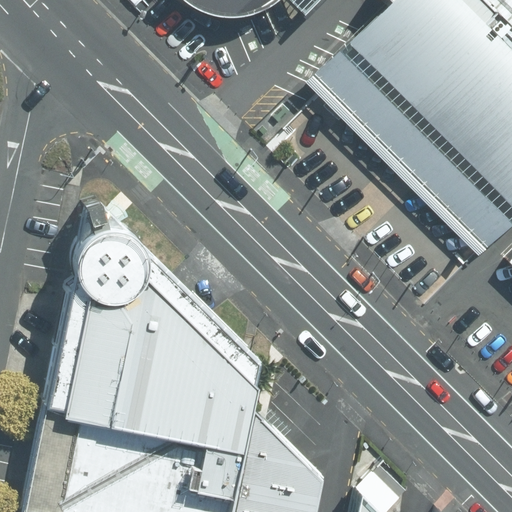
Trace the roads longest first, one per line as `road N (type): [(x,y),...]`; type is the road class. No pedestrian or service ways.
road 1 (primary): [(52,24),(511,485)]
road 2 (residential): [(52,24),(0,264)]
